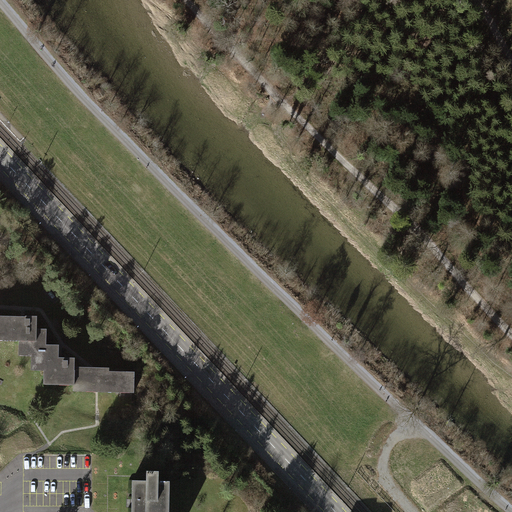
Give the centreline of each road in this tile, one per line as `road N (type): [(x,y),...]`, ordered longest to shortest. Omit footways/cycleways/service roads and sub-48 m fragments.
road 1 (track): [(0,3),(142,159),(511,511)]
road 2 (primary): [(335,511),(0,155)]
